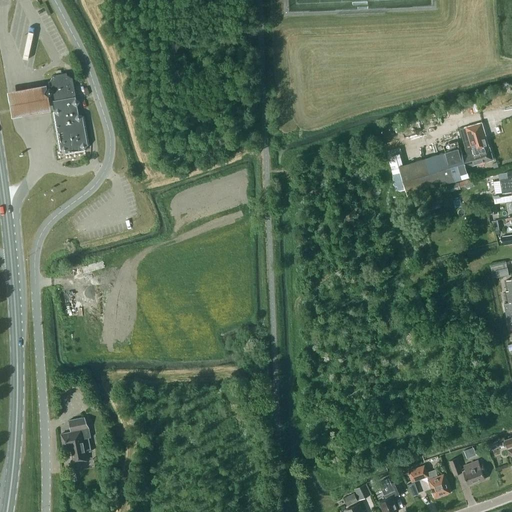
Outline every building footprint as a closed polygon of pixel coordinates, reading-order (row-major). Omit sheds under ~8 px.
[(72,77),(71,77),(67,75),(66,73),(52,75),(52,77),(49,81),(48,81),(49,88),(48,89),(46,91),(46,92),(48,93),(50,95),(51,95),(56,98),(57,107),(55,111),(53,111),(54,116),(78,112),(72,77)] [(51,109),(48,93),(46,92),(46,91),(48,89),(47,85),(45,85),(42,85),(32,87),(20,89),(10,91),(7,92),(10,110),(10,111),(10,112),(11,116),(14,115),(24,114),(37,111),(47,110),(50,109),(51,109)] [(85,149),(88,145),(89,145),(84,116),(82,116),(79,113),(78,112),(54,116),(60,149),(60,150),(61,150),(65,152),(66,154),(85,150),(85,149)] [(467,154),(463,155),(466,167),(493,159),(489,147),(482,122),(466,127),(460,129),(465,147),(467,154)] [(402,153),(400,147),(387,151),(389,157),(402,153)] [(469,176),(466,167),(463,155),(460,147),(399,166),(408,195),(469,176)] [(511,169),(507,171),(508,178),(500,179),(502,192),(511,191),(511,193),(511,169)] [(472,178),(464,181),(466,188),(474,186),(472,178)] [(465,186),(464,180),(439,187),(441,194),(460,189),(460,188),(465,186)] [(491,214),(497,213),(496,205),(489,206),(491,214)] [(511,234),(502,236),(503,245),(511,243),(511,234)] [(509,275),(507,267),(495,270),(497,277),(509,275)] [(511,276),(511,277),(511,278),(507,280),(509,290),(506,291),(509,302),(503,303),(508,322),(511,321),(511,276)] [(67,285),(60,286),(63,298),(69,297),(69,296),(67,285)] [(89,444),(92,444),(90,437),(88,428),(84,417),(69,420),(71,432),(61,434),(63,447),(70,445),(73,462),(86,460),(85,452),(91,451),(89,444)] [(454,475),(462,472),(457,458),(449,461),(454,475)] [(476,482),(485,479),(482,471),(484,471),(482,464),(480,465),(478,460),(463,465),(466,473),(464,474),(467,483),(475,480),(476,482)] [(427,476),(429,480),(435,497),(450,492),(443,474),(437,476),(435,469),(427,472),(424,465),(408,471),(412,481),(427,476)] [(76,472),(67,473),(69,482),(77,480),(76,472)] [(395,511),(398,511),(392,496),(403,491),(398,479),(391,483),(389,478),(379,482),(386,499),(379,502),(383,511),(395,511)] [(419,492),(415,481),(409,483),(413,495),(419,492)] [(371,495),(366,483),(354,489),(360,500),(371,495)] [(358,501),(355,493),(343,498),(347,506),(358,501)] [(363,511),(359,503),(345,510),(345,511),(363,511)]
